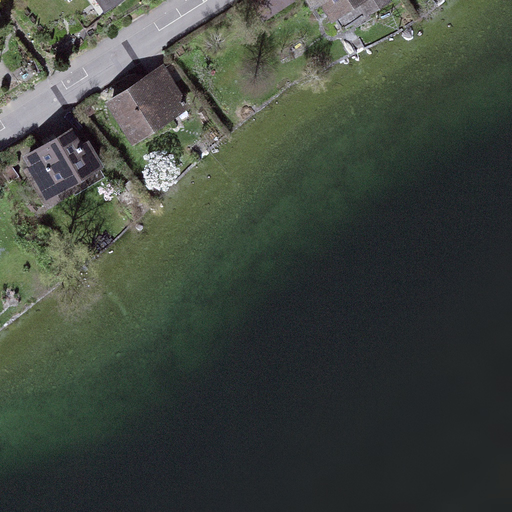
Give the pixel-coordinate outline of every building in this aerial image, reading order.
[(90,0),(96,8),(107,0),(90,0)] [(264,0),(270,8),(282,0),(264,0)] [(309,0),(322,21),(356,0),(309,0)] [(105,100),(130,137),(181,102),(156,65),(105,100)] [(49,195),(94,163),(67,125),(22,156),(49,195)]
